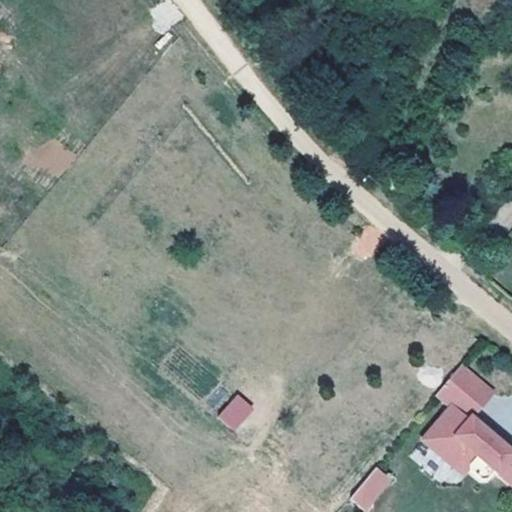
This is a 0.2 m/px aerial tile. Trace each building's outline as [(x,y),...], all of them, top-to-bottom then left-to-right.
[(449,406),(420,440),(451,466),(467,465),(467,471),(479,479),(486,479),(494,469),(511,485),(511,452),(498,441),(495,445),(481,433),(484,429),(469,417),(490,392),(458,365),(434,394),(449,406)] [(251,407),(237,394),(216,417),(231,430),(251,407)] [(484,429),(481,433),(495,445),(498,441),(484,429)] [(398,466),(386,455),(354,495),(368,505),(398,466)] [(467,465),(451,466),(463,476),(467,471),(467,465)]
